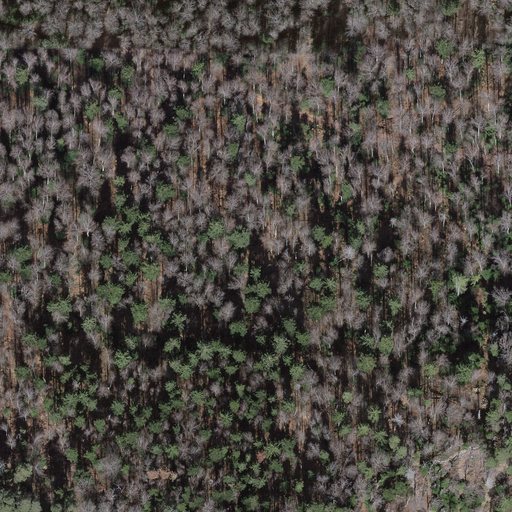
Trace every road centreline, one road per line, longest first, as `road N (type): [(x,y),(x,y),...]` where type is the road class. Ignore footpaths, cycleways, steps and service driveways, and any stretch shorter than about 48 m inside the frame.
road 1 (track): [(0,13),(173,59),(242,91),(416,145),(511,161)]
road 2 (track): [(0,277),(176,338),(307,363)]
